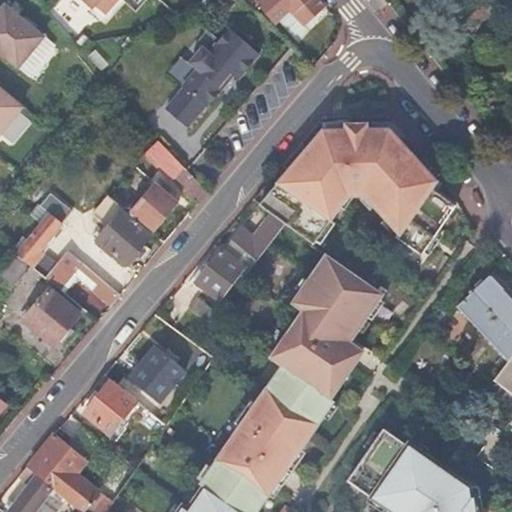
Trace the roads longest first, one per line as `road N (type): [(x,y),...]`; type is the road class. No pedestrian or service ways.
road 1 (residential): [(0,469),(349,61),(371,51)]
road 2 (residential): [(371,51),(398,65),(496,178),(500,216)]
